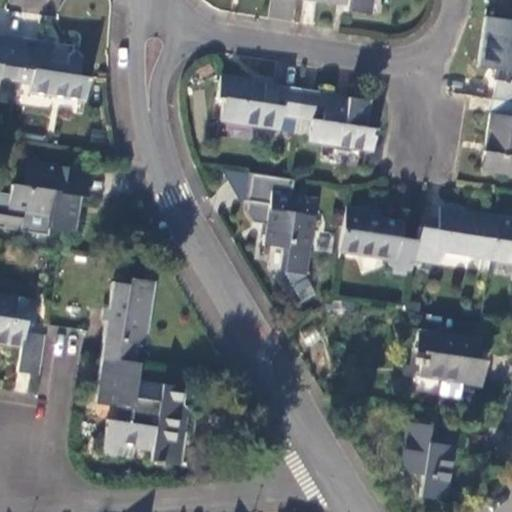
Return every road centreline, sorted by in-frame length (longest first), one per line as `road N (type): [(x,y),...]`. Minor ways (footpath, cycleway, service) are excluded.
road 1 (residential): [(336,476),(178,199),(146,99),(146,22)]
road 2 (residential): [(48,495),(74,500),(336,476)]
road 3 (residential): [(146,22),(412,63)]
road 4 (residential): [(48,495),(65,365)]
